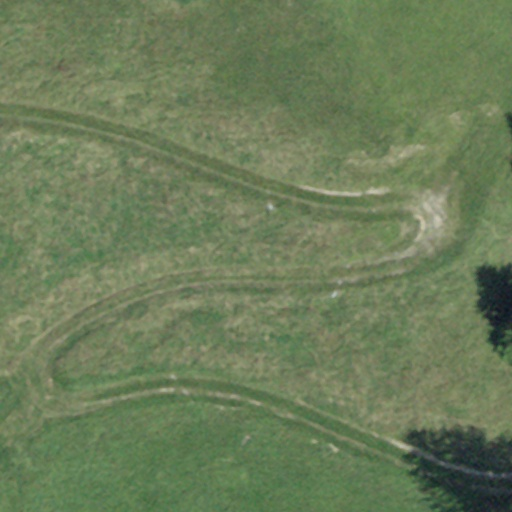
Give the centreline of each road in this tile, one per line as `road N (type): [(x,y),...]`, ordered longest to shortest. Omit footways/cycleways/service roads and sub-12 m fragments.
road 1 (track): [(0,108),(112,128),(282,187),(408,200),(438,220),(435,237),(416,256),(388,266),(195,276),(123,299),(41,357),(39,398),(0,443)]
road 2 (track): [(39,398),(66,405),(164,384),(234,388),(461,477),(511,482)]
